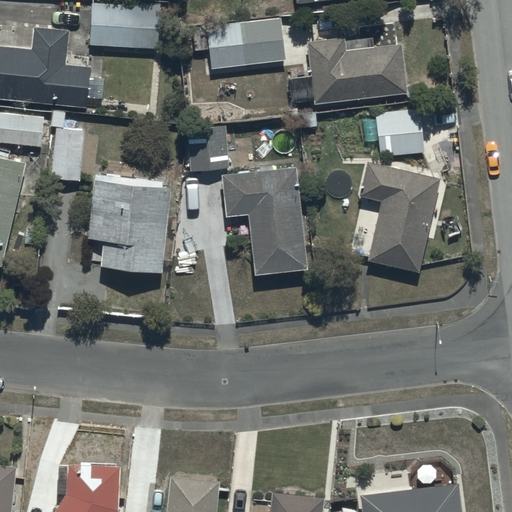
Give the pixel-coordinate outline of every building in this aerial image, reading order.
[(89,45),(155,48),(157,8),(91,5),(89,45)] [(205,26),(210,70),(284,61),(279,18),(205,26)] [(0,99),(85,107),(89,69),(64,67),(67,31),(32,27),(30,48),(0,45),(0,99)] [(313,105),(405,94),(400,44),(372,47),(371,38),(344,42),(344,39),(306,43),(313,105)] [(422,153),(417,109),(375,113),(379,157),(422,153)] [(43,117),(0,113),(0,145),(41,148),(43,117)] [(226,169),(224,127),(186,129),(188,171),(226,169)] [(79,180),(83,131),(54,129),(50,178),(79,180)] [(24,164),(0,158),(0,268),(24,164)] [(417,273),(438,180),(366,163),(358,197),(379,202),(366,262),(417,273)] [(305,269),(295,168),(221,175),(225,217),(247,215),(253,274),(305,269)] [(159,267),(169,181),(93,173),(86,232),(90,233),(88,253),(98,254),(98,260),(159,267)] [(0,511),(9,511),(14,468),(0,466),(0,511)] [(115,511),(116,511),(117,466),(65,466),(64,496),(54,511),(115,511)] [(214,511),(217,482),(168,477),(164,511),(214,511)] [(459,511),(456,484),(358,496),(360,511),(459,511)] [(320,511),(322,498),(271,494),(270,504),(252,502),(251,511),(320,511)]
